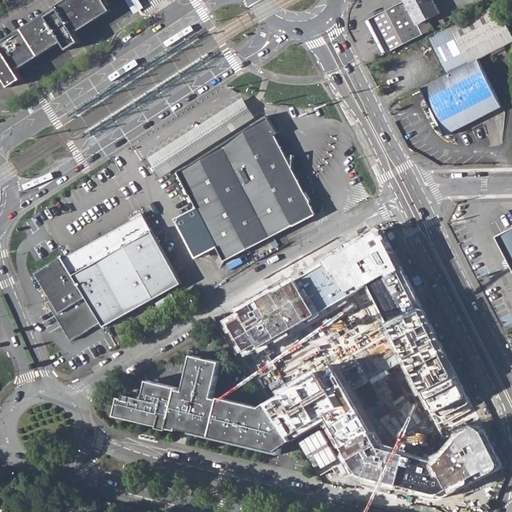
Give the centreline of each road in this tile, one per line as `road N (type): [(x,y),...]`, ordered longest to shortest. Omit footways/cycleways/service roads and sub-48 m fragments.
road 1 (residential): [(71,398),(397,198)]
road 2 (residential): [(10,196),(50,182),(277,29)]
road 3 (secondary): [(353,511),(132,460),(85,430)]
road 4 (primary): [(397,198),(511,424)]
road 5 (residential): [(204,0),(0,128)]
road 6 (primary): [(511,388),(413,187)]
road 7 (primary): [(306,33),(397,198)]
road 8 (primary): [(413,187),(331,20)]
road 9 (secondary): [(71,460),(104,478),(238,511)]
